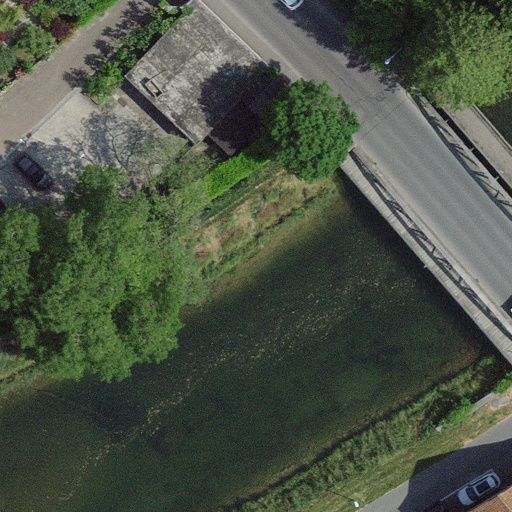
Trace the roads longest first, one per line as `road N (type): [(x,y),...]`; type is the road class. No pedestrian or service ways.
road 1 (residential): [(511,274),(380,116),(267,0)]
road 2 (residential): [(389,511),(511,440)]
